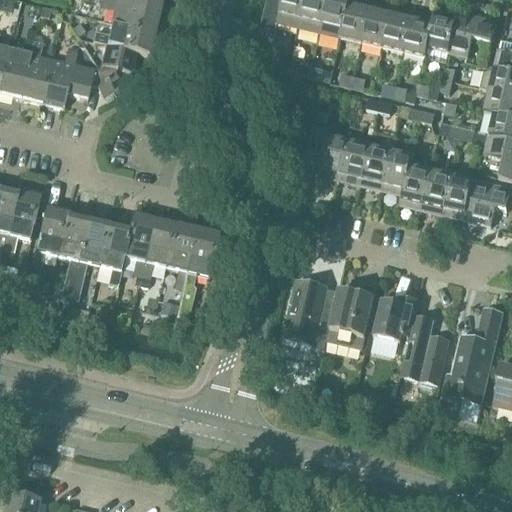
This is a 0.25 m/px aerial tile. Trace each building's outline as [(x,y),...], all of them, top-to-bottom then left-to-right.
[(93,0),(93,2),(102,4),(159,17),(163,0),(93,0)] [(298,33),(305,0),(267,0),(262,23),(276,26),(276,28),(298,33)] [(319,38),(327,0),(305,0),(298,33),(319,38)] [(327,0),(319,38),(340,43),(342,34),(349,3),(350,3),(351,0),(327,0)] [(370,8),(350,3),(349,3),(342,34),(340,43),(361,48),(370,8)] [(111,28),(154,38),(159,17),(102,4),(100,13),(113,16),(111,28)] [(382,53),(391,13),(370,8),(361,48),(382,53)] [(391,13),(382,53),(403,58),(412,18),(391,13)] [(447,58),(457,19),(435,13),(432,22),(433,23),(426,53),(427,53),(447,58)] [(412,18),(403,58),(425,63),(427,53),(426,53),(433,23),(432,22),(412,18)] [(457,19),(447,58),(467,63),(472,43),(490,48),(495,28),(457,19)] [(79,28),(72,33),(78,41),(85,36),(79,28)] [(108,40),(95,37),(92,46),(105,50),(105,49),(136,56),(136,57),(149,60),(154,38),(111,28),(108,40)] [(0,99),(20,104),(33,46),(25,44),(21,58),(9,55),(0,92),(0,99)] [(494,73),(511,77),(511,47),(500,45),(494,73)] [(46,84),(51,65),(38,62),(41,48),(33,46),(20,104),(40,109),(46,84)] [(105,49),(105,50),(101,69),(97,71),(111,94),(120,89),(114,79),(116,74),(131,78),(136,57),(136,56),(105,49)] [(0,92),(9,55),(0,53),(0,92)] [(46,84),(40,109),(62,114),(65,100),(72,69),(73,70),(76,57),(66,54),(63,68),(51,65),(46,84)] [(299,68),(297,79),(308,82),(311,71),(299,68)] [(111,94),(97,71),(92,74),(73,70),(72,69),(65,100),(86,105),(90,90),(96,91),(102,100),(111,94)] [(320,85),(323,74),(311,71),(308,82),(320,85)] [(456,73),(445,71),(441,83),(453,86),(456,73)] [(511,77),(494,73),(488,95),(511,100),(511,77)] [(342,78),(339,88),(351,91),(353,80),(342,78)] [(363,94),(365,83),(353,80),(351,91),(363,94)] [(439,95),(450,98),(453,86),(441,83),(439,95)] [(384,88),(381,98),(392,101),(395,90),(384,88)] [(430,92),(418,89),(416,99),(428,102),(430,92)] [(405,104),(407,93),(395,90),(392,101),(405,104)] [(511,100),(488,95),(483,117),(494,119),(494,118),(511,122),(511,100)] [(407,97),(405,105),(413,107),(415,99),(407,97)] [(369,101),(367,112),(378,115),(380,104),(369,101)] [(390,118),(393,107),(380,104),(378,115),(390,118)] [(458,110),(446,107),(444,117),(455,120),(458,110)] [(411,110),(408,121),(420,124),(423,113),(411,110)] [(432,126),(434,116),(423,113),(420,124),(432,126)] [(489,140),(511,145),(511,122),(494,118),(494,119),(489,140)] [(443,125),(440,136),(460,141),(463,130),(443,125)] [(471,144),(474,133),(463,130),(460,141),(471,144)] [(338,185),(347,146),(328,141),(329,135),(312,131),(303,170),(319,174),(317,180),(338,185)] [(511,145),(489,140),(484,159),(503,164),(498,182),(511,185),(511,145)] [(365,165),(369,151),(347,146),(338,185),(359,190),(365,165)] [(381,195),(390,156),(369,151),(365,165),(359,190),(381,195)] [(390,156),(381,195),(401,200),(402,200),(409,171),(410,171),(412,162),(390,156)] [(430,176),(410,171),(409,171),(402,200),(401,200),(399,209),(421,214),(430,176)] [(441,219),(450,181),(430,176),(421,214),(441,219)] [(462,224),(471,186),(450,181),(441,219),(462,224)] [(471,186),(462,224),(490,231),(494,212),(505,215),(510,195),(471,186)] [(0,253),(4,254),(18,197),(0,192),(0,253)] [(18,197),(4,254),(12,256),(15,243),(30,246),(40,202),(18,197)] [(35,294),(40,273),(44,259),(56,262),(66,218),(44,213),(26,292),(35,294)] [(66,218),(56,262),(68,265),(59,301),(69,303),(87,223),(66,218)] [(123,263),(124,264),(134,266),(131,280),(140,282),(154,224),(132,219),(128,233),(130,233),(123,263)] [(98,272),(109,228),(87,223),(69,303),(77,305),(85,269),(98,272)] [(164,273),(175,229),(154,224),(140,282),(149,284),(152,270),(164,273)] [(130,233),(128,233),(109,228),(98,272),(110,275),(107,288),(117,291),(124,264),(123,263),(130,233)] [(182,292),(196,234),(175,229),(164,273),(177,276),(174,290),(182,292)] [(195,295),(191,294),(194,280),(208,283),(218,239),(196,234),(182,292),(184,292),(176,324),(188,327),(195,295)] [(149,284),(140,283),(139,290),(139,291),(147,293),(149,284)] [(326,346),(337,298),(326,295),(327,293),(295,285),(281,344),(313,351),(315,344),(326,346)] [(337,298),(326,346),(361,355),(374,298),(360,295),(358,300),(338,296),(338,298),(337,298)] [(409,343),(414,322),(417,307),(406,304),(404,311),(381,306),(372,341),(399,348),(401,341),(409,343)] [(481,412),(503,319),(482,314),(475,345),(461,341),(452,380),(446,378),(441,402),(481,412)] [(414,322),(409,343),(399,382),(437,391),(448,346),(429,342),(433,327),(414,322)] [(511,371),(500,369),(496,386),(498,387),(492,411),(511,415),(511,371)] [(379,406),(376,417),(389,420),(391,409),(379,406)] [(35,511),(38,505),(32,504),(7,498),(3,511),(35,511)]
